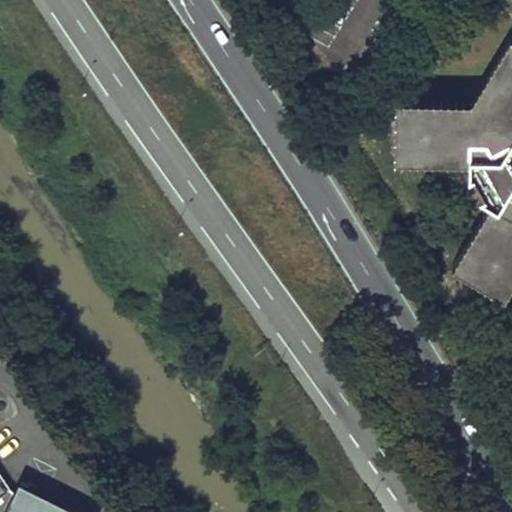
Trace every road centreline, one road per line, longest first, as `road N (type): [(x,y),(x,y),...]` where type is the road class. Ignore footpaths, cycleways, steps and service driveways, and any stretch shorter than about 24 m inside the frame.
road 1 (trunk): [(60,0),(422,511)]
road 2 (trunk): [(510,511),(181,0)]
